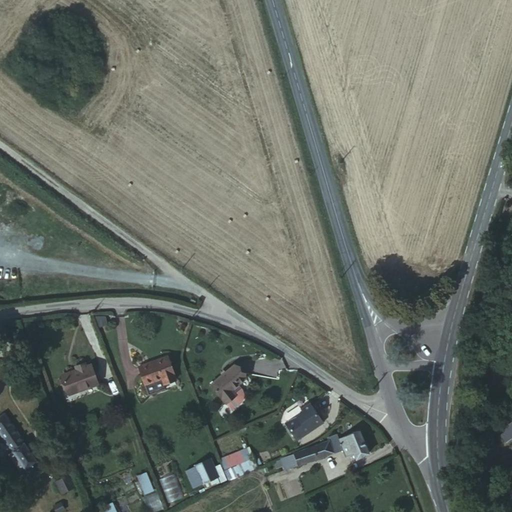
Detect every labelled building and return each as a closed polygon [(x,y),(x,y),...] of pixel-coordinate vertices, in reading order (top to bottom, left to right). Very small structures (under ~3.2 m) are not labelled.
[(53,379),(86,375),(83,353),(74,354),(73,348),(65,349),(65,355),(49,358),(53,379)] [(224,349),(201,371),(225,397),(234,388),(237,382),(235,376),(230,370),(238,364),(224,349)] [(161,384),(171,380),(159,356),(132,369),(146,397),(164,389),(161,384)] [(318,407),(305,388),(299,392),(300,394),(283,406),(294,422),(311,411),(312,412),(318,407)] [(46,467),(7,410),(0,414),(0,425),(16,448),(11,451),(22,467),(27,464),(34,475),(46,467)] [(364,439),(353,416),(333,426),(341,444),(348,441),(351,446),(364,439)] [(511,438),(511,424),(499,433),(507,443),(511,438)] [(325,434),(323,427),(287,440),(292,453),(333,439),(331,432),(325,434)] [(262,445),(257,434),(249,438),(245,430),(218,444),(228,462),(262,445)] [(207,445),(191,452),(191,453),(200,470),(215,463),(207,445)] [(200,470),(191,453),(182,457),(190,474),(200,470)] [(78,484),(71,469),(59,474),(66,490),(78,484)] [(146,471),(136,475),(143,494),(154,490),(146,471)] [(160,478),(167,502),(182,497),(175,473),(160,478)] [(98,508),(99,511),(116,511),(112,502),(98,508)]
